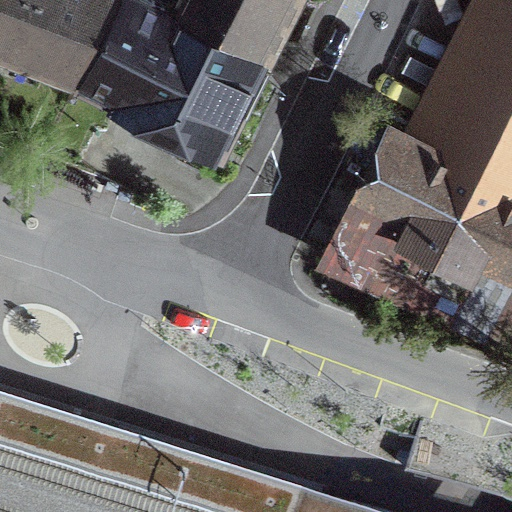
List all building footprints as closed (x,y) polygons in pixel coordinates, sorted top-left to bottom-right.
[(0,0),(0,42),(11,46),(28,0),(0,0)] [(81,73),(116,0),(28,0),(11,46),(81,73)] [(173,7),(159,0),(116,0),(81,73),(88,76),(83,85),(169,128),(167,133),(198,149),(205,136),(218,142),(222,135),(231,132),(239,116),(236,106),(263,51),(173,7)] [(287,0),(175,0),(173,7),(263,51),(287,0)] [(511,0),(493,0),(422,144),(394,130),(329,261),(503,339),(511,319),(511,0)] [(43,157),(0,143),(0,171),(35,183),(43,157)] [(407,511),(327,487),(0,382),(0,435),(240,511),(407,511)] [(511,461),(511,447),(419,418),(404,467),(500,498),(511,461)]
